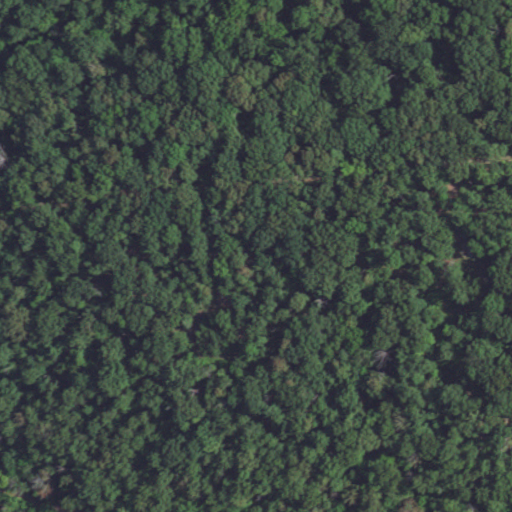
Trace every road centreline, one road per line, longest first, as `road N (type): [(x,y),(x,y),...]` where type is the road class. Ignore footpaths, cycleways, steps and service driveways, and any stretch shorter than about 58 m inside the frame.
road 1 (residential): [(0,216),(511,156)]
road 2 (residential): [(219,191),(228,333)]
road 3 (residential): [(459,163),(470,298)]
